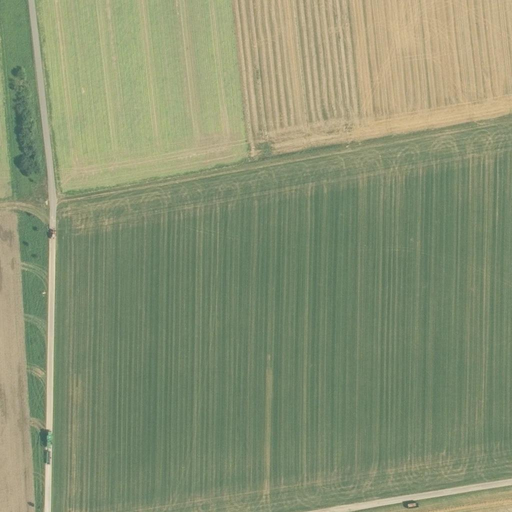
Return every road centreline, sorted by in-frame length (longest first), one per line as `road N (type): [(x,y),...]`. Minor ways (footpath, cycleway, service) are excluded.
road 1 (track): [(511,118),(0,205)]
road 2 (track): [(48,511),(51,202),(30,0)]
road 3 (track): [(511,481),(322,511)]
